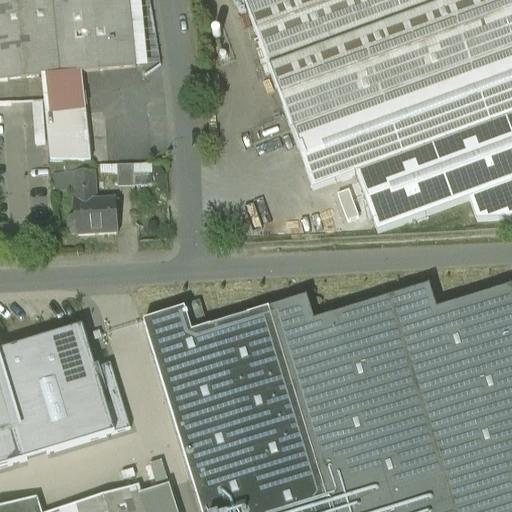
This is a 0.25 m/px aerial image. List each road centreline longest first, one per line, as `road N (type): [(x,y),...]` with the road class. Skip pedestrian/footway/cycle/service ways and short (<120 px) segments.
road 1 (residential): [(194,271),(511,254)]
road 2 (residential): [(168,0),(187,134),(194,271)]
road 3 (residential): [(0,282),(194,271)]
